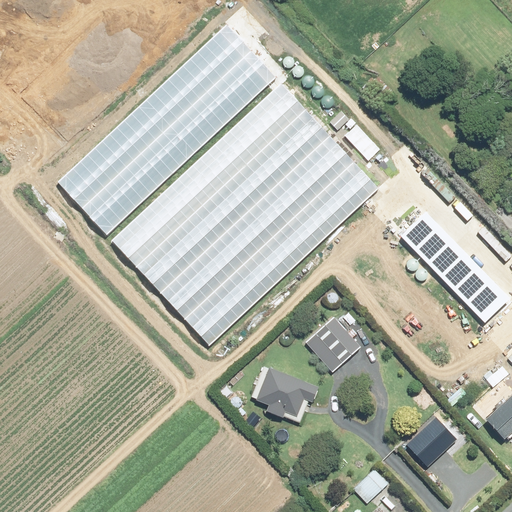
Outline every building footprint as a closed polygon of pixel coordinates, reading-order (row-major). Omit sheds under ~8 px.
[(281,88),(111,248),(207,350),(378,190),(281,88)] [(345,125),(350,120),(339,109),(325,122),(336,134),(345,125)] [(350,120),(345,125),(350,131),(343,138),(368,163),(382,149),(351,118),(350,120)] [(361,350),(333,320),(306,346),(333,375),(361,350)] [(509,376),(502,368),(486,381),(493,389),(509,376)] [(318,389),(262,369),(250,400),(269,407),(267,413),(299,425),(307,403),(312,405),(318,389)] [(511,437),(511,401),(488,424),(505,443),(511,437)] [(383,481),(370,467),(362,475),(366,480),(354,491),(367,505),(391,482),(387,477),(383,481)]
